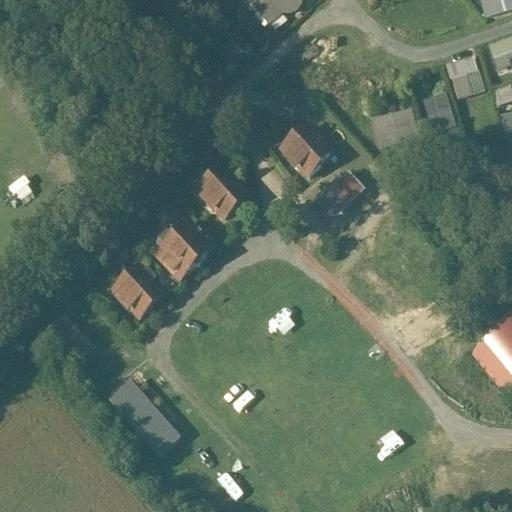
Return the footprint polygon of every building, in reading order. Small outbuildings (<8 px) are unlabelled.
[(250,0),(275,29),(308,0),(250,0)] [(437,9),(439,19),(457,15),(453,0),(408,0),(412,15),(437,9)] [(511,0),(482,0),(488,20),(511,13),(511,0)] [(511,38),(489,47),(500,74),(511,69),(511,38)] [(452,64),(460,100),(488,94),(480,59),(452,64)] [(333,97),(352,116),(381,87),(371,77),(357,91),(348,82),(333,97)] [(438,142),(462,136),(451,94),(427,100),(438,142)] [(384,152),(424,139),(414,109),(374,122),(384,152)] [(297,141),(290,140),(289,165),(297,173),(300,172),(309,182),(321,171),(319,168),(330,159),(306,133),(297,141)] [(212,182),(206,182),(205,206),(213,214),(217,214),(224,223),(237,212),(235,210),(245,199),(222,174),(212,182)] [(160,258),(157,261),(179,283),(186,277),(189,277),(195,272),(201,274),(203,267),(207,262),(206,258),(213,250),(211,248),(211,240),(205,241),(199,237),(198,238),(191,230),(173,246),(167,243),(158,251),(160,258)] [(161,301),(138,274),(129,283),(122,281),(122,290),(115,295),(121,302),(120,308),(128,315),(133,315),(141,324),(153,313),(152,309),(161,301)] [(84,368),(102,350),(67,315),(49,333),(84,368)] [(511,326),(476,354),(511,398),(511,397),(511,326)]
